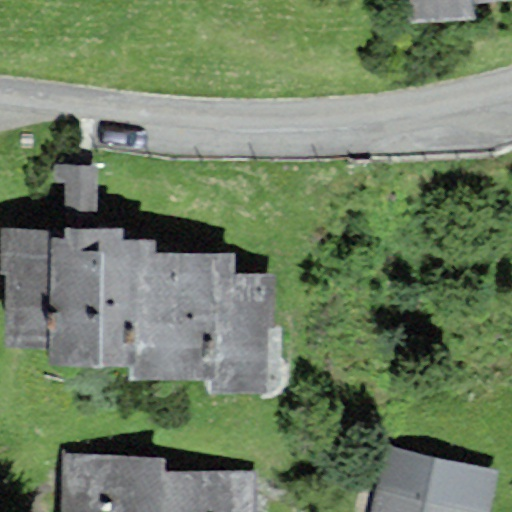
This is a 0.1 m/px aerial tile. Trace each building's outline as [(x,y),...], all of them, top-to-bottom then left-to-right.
[(414,0),(416,16),(470,10),(468,0),(414,0)] [(222,382),(259,382),(258,316),(267,315),(266,281),(224,281),(224,258),(148,258),(148,245),(115,246),(115,233),(91,233),(90,169),(67,169),(68,234),(13,235),(14,337),(61,337),(61,352),(142,351),(143,367),(222,366),(222,382)] [(483,511),(493,473),(385,447),(369,511),(483,511)] [(71,459),(70,511),(160,511),(161,479),(161,459),(71,459)] [(247,511),(247,479),(161,479),(160,511),(247,511)]
